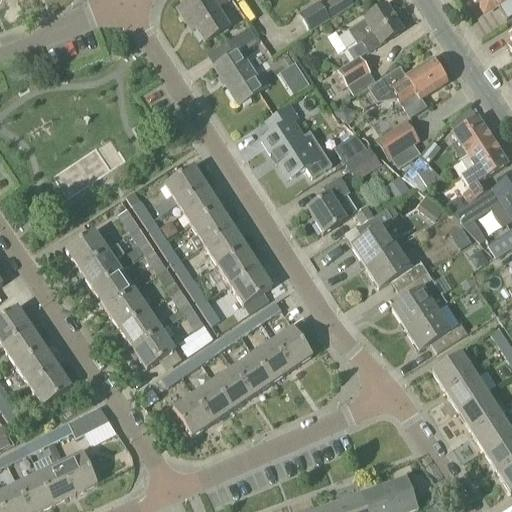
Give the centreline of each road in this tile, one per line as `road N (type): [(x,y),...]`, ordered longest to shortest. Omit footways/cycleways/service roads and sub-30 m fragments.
road 1 (residential): [(396,397),(318,312),(128,10)]
road 2 (residential): [(179,497),(0,236)]
road 3 (residential): [(179,497),(396,397)]
road 4 (secondary): [(511,130),(426,0)]
road 5 (residential): [(0,57),(128,10)]
road 6 (residential): [(468,511),(396,397)]
